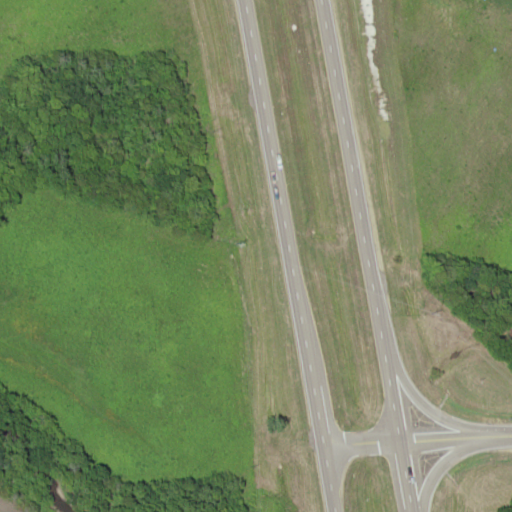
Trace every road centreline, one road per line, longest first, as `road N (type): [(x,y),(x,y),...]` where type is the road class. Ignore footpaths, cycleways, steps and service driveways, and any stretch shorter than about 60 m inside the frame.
road 1 (trunk): [(400,441),(322,0)]
road 2 (trunk): [(243,0),(309,368)]
road 3 (trunk): [(418,511),(447,460),(491,436),(430,413),(385,355)]
road 4 (tertiary): [(511,434),(322,442)]
